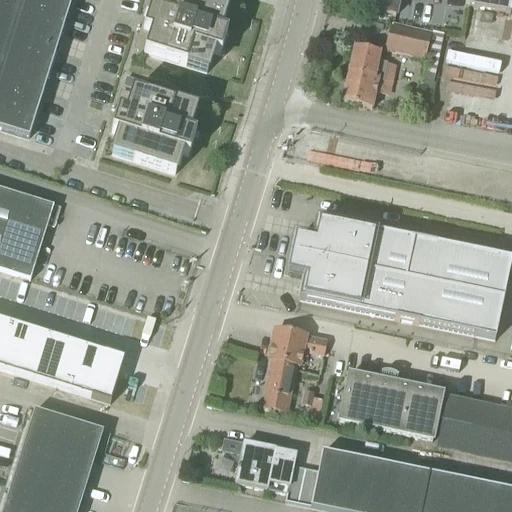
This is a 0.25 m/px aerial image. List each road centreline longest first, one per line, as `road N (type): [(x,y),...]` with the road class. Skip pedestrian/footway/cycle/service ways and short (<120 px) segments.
road 1 (unclassified): [(147,511),(254,166)]
road 2 (unknown): [(209,313),(511,376)]
road 3 (unclassified): [(254,166),(511,223)]
road 4 (unknown): [(167,450),(37,406),(0,405)]
road 5 (unclassified): [(254,166),(304,0)]
